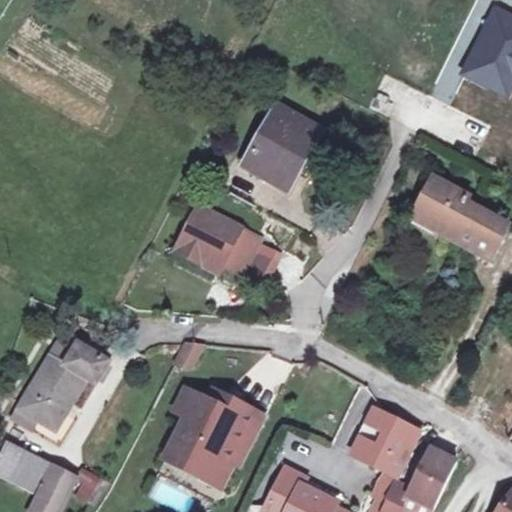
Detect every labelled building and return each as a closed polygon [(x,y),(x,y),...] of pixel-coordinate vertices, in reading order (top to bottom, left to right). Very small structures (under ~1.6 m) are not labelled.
[(288,181),(318,132),(278,108),(244,164),(267,178),(272,171),(288,181)] [(284,187),(288,181),(272,171),(267,178),(284,187)] [(443,229),(461,194),(436,179),(417,214),(443,229)] [(471,199),(461,194),(443,229),(450,233),(448,238),(490,262),(508,230),(467,205),(471,199)] [(254,250),(192,217),(168,262),(197,277),(203,265),(216,273),(237,283),(254,250)] [(267,266),(253,259),(242,280),(257,287),(267,266)] [(216,273),(203,265),(197,277),(211,283),(216,273)] [(91,383),(105,360),(73,340),(68,349),(60,363),(46,354),(15,407),(51,429),(82,377),(91,383)] [(54,340),(46,354),(60,363),(68,349),(54,340)] [(181,369),(194,342),(183,341),(171,364),(181,369)] [(227,462),(253,413),(232,403),(227,412),(208,401),(186,390),(174,411),(186,418),(176,436),(187,443),(175,466),(196,477),(200,471),(223,483),(232,465),(227,462)] [(212,392),(208,401),(227,412),(232,403),(212,392)] [(419,434),(375,412),(352,456),(384,472),(387,473),(398,478),(419,434)] [(238,468),(263,418),(253,413),(227,462),(232,465),(238,468)] [(164,460),(175,466),(187,443),(176,436),(164,460)] [(49,465),(4,440),(0,448),(0,474),(36,494),(49,465)] [(407,494),(433,507),(457,460),(430,447),(410,487),(407,494)] [(346,511),(333,505),(336,501),(319,493),(310,488),(301,484),(304,477),(283,466),(263,508),(269,511),(346,511)] [(219,490),(223,483),(200,471),(196,477),(219,490)] [(387,473),(384,472),(373,495),(376,497),(387,502),(397,480),(398,478),(387,473)] [(76,499),(90,500),(93,480),(78,478),(76,499)] [(410,487),(397,480),(387,502),(382,511),(397,511),(407,494),(410,487)] [(511,511),(511,493),(499,511),(511,511)] [(382,511),(387,502),(376,497),(368,511),(382,511)]
